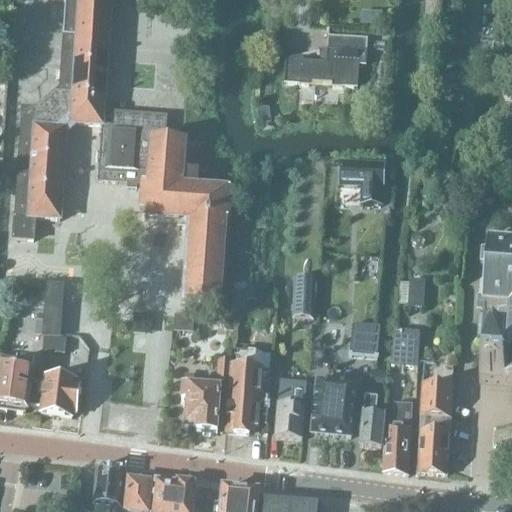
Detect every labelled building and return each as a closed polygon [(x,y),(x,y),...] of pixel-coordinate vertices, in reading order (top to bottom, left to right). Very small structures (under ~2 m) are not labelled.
[(76,128),(103,130),(104,114),(108,42),(109,42),(111,0),(65,0),(63,39),(64,39),(60,91),(37,112),(22,111),(14,242),(34,244),(35,222),(60,223),(66,137),(76,128)] [(373,27),(374,14),(362,14),(361,27),(373,27)] [(332,90),(357,91),(359,68),(366,68),(368,41),(328,38),(326,65),(304,63),(302,58),(285,62),(284,87),(310,88),(310,84),(332,86),(332,90)] [(97,184),(142,187),(147,187),(151,143),(166,144),(167,118),(104,114),(103,130),(97,184)] [(437,133),(433,150),(448,153),(451,135),(437,133)] [(147,187),(142,187),(140,215),(140,216),(145,217),(145,223),(180,225),(179,231),(187,231),(182,307),(220,310),(226,224),(228,225),(231,194),(197,191),(199,175),(184,174),(186,146),(166,144),(151,143),(147,187)] [(340,164),(339,189),(361,190),(360,207),(382,208),(384,167),(340,164)] [(511,240),(508,240),(502,245),(501,252),(491,251),(491,250),(488,250),(487,252),(482,252),(480,266),(486,266),(483,300),(477,300),(476,314),(482,314),(482,316),(485,317),(485,316),(498,317),(494,361),(482,361),(479,386),(511,388),(511,240)] [(315,281),(294,280),(292,320),(313,321),(315,281)] [(408,303),(407,309),(423,310),(425,284),(409,282),(409,286),(401,286),(400,303),(408,303)] [(13,286),(12,296),(31,297),(31,287),(13,286)] [(64,288),(45,286),(41,340),(61,341),(61,339),(64,288)] [(348,355),(347,360),(378,363),(378,359),(377,359),(380,330),(352,327),(350,356),(348,355)] [(390,369),(418,371),(420,335),(394,333),(390,369)] [(66,342),(43,340),(42,354),(65,356),(66,342)] [(230,382),(229,387),(228,402),(226,436),(234,437),(234,438),(236,438),(237,441),(237,442),(246,443),(246,442),(248,439),(250,439),(250,438),(258,439),(258,437),(267,438),(270,406),(269,406),(271,373),(254,372),(255,358),(231,356),(231,364),(230,382)] [(35,365),(28,364),(3,361),(2,361),(1,361),(0,365),(0,411),(26,415),(26,413),(28,413),(29,409),(34,375),(35,365)] [(229,387),(230,382),(231,364),(217,363),(216,386),(229,387)] [(41,411),(45,381),(46,376),(34,375),(29,409),(41,411)] [(184,432),(197,433),(197,434),(200,434),(203,438),(210,438),(214,436),(217,436),(217,435),(217,434),(220,391),(193,389),(194,377),(184,377),(183,389),(182,403),(187,404),(185,431),(184,431),(184,432)] [(76,417),(79,390),(77,389),(77,385),(45,381),(41,411),(41,417),(72,421),(73,417),(76,417)] [(311,437),(351,441),(356,388),(316,384),(311,437)] [(452,390),(422,388),(417,477),(447,479),(452,390)] [(275,441),(302,443),(304,409),(292,408),(294,391),(280,390),(279,407),(278,407),(275,441)] [(381,453),(381,448),(383,429),(384,419),(375,418),(377,400),(365,398),(360,450),(381,453)] [(383,429),(381,448),(384,448),(383,476),(408,479),(408,478),(412,409),(395,407),(393,430),(383,429)] [(97,472),(93,508),(111,510),(110,511),(125,511),(125,510),(121,509),(124,474),(97,471),(97,472)] [(148,511),(152,486),(145,485),(146,482),(130,480),(130,483),(128,483),(125,510),(125,511),(148,511)] [(152,511),(192,511),(195,490),(193,487),(159,483),(159,485),(156,485),(152,511)] [(220,511),(256,511),(259,496),(259,494),(257,494),(257,495),(224,491),(223,491),(222,493),(223,493),(220,511)]
